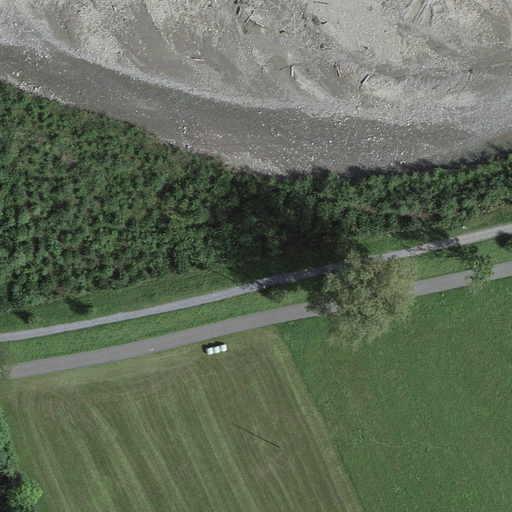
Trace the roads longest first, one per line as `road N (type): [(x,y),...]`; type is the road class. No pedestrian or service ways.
road 1 (track): [(511,228),(157,310),(0,334)]
road 2 (track): [(0,373),(511,269)]
